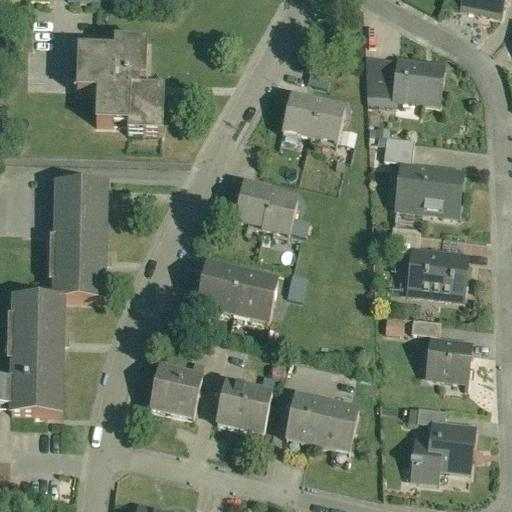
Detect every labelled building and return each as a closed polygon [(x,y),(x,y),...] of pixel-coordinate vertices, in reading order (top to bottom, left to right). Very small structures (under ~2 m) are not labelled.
[(166,0),(61,0),(61,9),(166,13),(166,0)] [(456,0),(452,20),(497,29),(502,0),(456,0)] [(155,144),(156,99),(131,98),(131,92),(138,92),(139,53),(106,53),(106,62),(67,61),(66,101),(88,102),(87,135),(119,136),(118,143),(155,144)] [(439,71),(391,66),(391,70),(387,108),(387,111),(435,116),(439,71)] [(361,106),(387,108),(391,70),(361,67),(360,77),(361,106)] [(338,115),(284,103),(275,142),(329,155),(338,115)] [(381,138),(373,138),(372,149),(381,150),(381,138)] [(394,173),(406,174),(408,151),(382,148),(379,171),(394,173)] [(454,230),(460,180),(406,174),(394,173),(388,223),(454,230)] [(291,206),(268,201),(269,196),(237,188),(226,233),(258,241),(257,244),(281,250),(291,206)] [(98,308),(102,195),(46,193),(42,306),(59,307),(98,308)] [(406,259),(414,260),(416,241),(387,237),(384,256),(406,259)] [(459,312),(464,265),(414,260),(406,259),(401,305),(459,312)] [(186,319),(261,336),(272,288),(197,272),(186,319)] [(288,301),(305,302),(307,279),(290,278),(288,301)] [(59,307),(42,306),(6,305),(4,386),(3,413),(2,422),(55,423),(59,307)] [(417,319),(416,330),(433,332),(434,321),(417,319)] [(397,343),(399,328),(382,326),(380,341),(397,343)] [(424,345),(431,346),(433,332),(416,330),(405,329),(403,343),(424,345)] [(462,392),(467,350),(431,346),(424,345),(419,388),(462,392)] [(186,429),(196,385),(149,374),(139,418),(186,429)] [(256,445),(267,398),(218,387),(208,434),(256,445)] [(355,418),(288,403),(277,450),(344,465),(355,418)] [(427,430),(438,431),(440,420),(405,416),(403,428),(427,430)] [(465,483),(470,434),(438,431),(427,430),(425,446),(410,445),(406,490),(431,492),(432,479),(465,483)]
